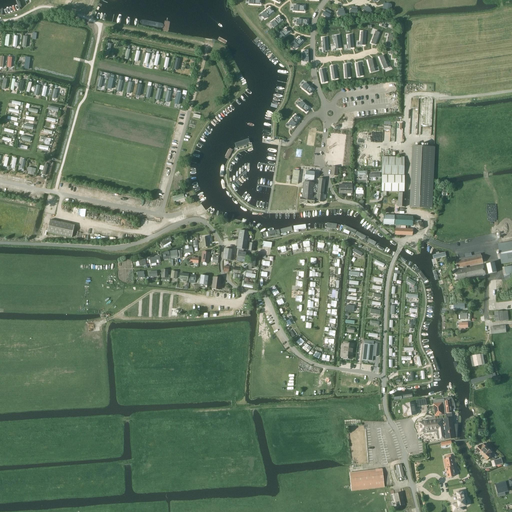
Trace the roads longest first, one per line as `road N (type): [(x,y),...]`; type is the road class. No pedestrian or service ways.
road 1 (unclassified): [(383,377),(389,271),(403,242),(339,201),(321,165)]
road 2 (track): [(418,234),(426,215),(407,211),(409,99),(511,91)]
road 3 (track): [(494,364),(488,320),(489,281),(499,274),(495,252),(471,250)]
road 4 (residential): [(418,511),(383,377)]
